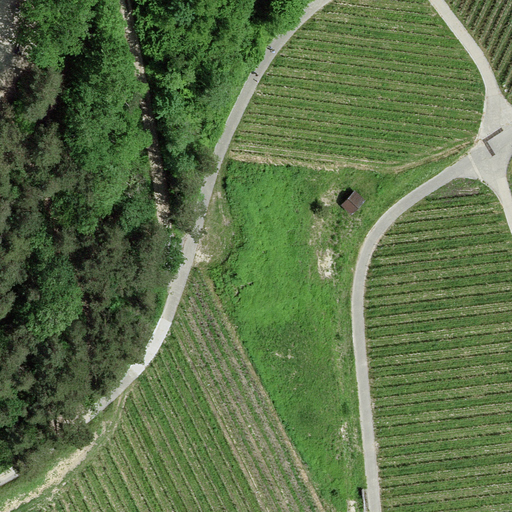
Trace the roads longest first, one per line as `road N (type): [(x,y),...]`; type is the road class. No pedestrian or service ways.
road 1 (track): [(321,0),(288,29),(244,97),(206,187),(172,306),(141,364),(74,426)]
road 2 (track): [(377,511),(360,283),(376,234),(436,175),(500,140)]
road 3 (track): [(178,277),(127,0)]
road 4 (track): [(15,129),(48,117),(84,0)]
road 5 (track): [(500,140),(494,91),(438,0)]
